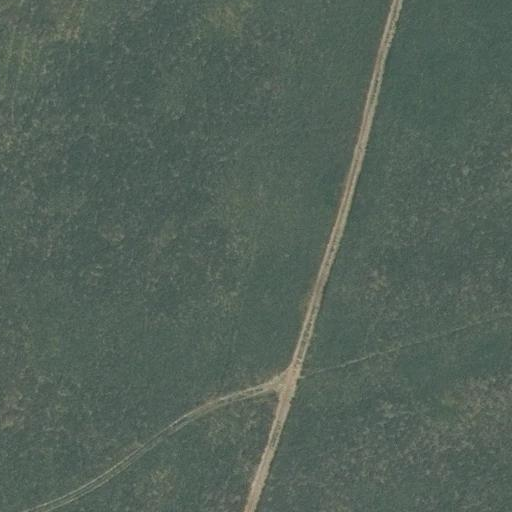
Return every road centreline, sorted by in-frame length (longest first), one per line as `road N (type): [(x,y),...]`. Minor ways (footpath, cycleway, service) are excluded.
road 1 (track): [(398,0),(352,180),(249,511)]
road 2 (track): [(27,511),(59,501),(191,410),(292,379)]
